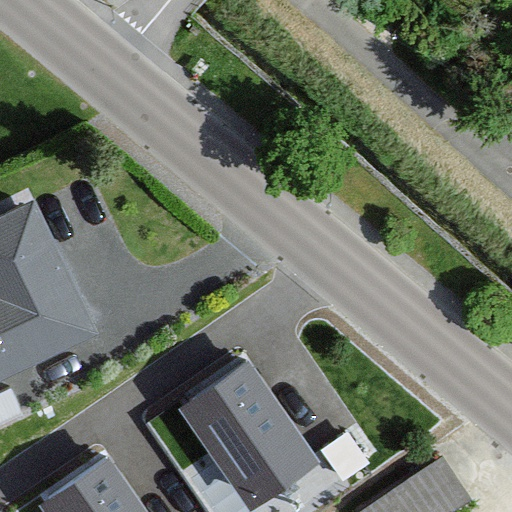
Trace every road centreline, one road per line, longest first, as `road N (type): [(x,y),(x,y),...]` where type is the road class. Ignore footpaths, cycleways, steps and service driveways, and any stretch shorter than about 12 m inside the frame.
road 1 (secondary): [(3,0),(511,420)]
road 2 (residential): [(301,0),(511,184)]
